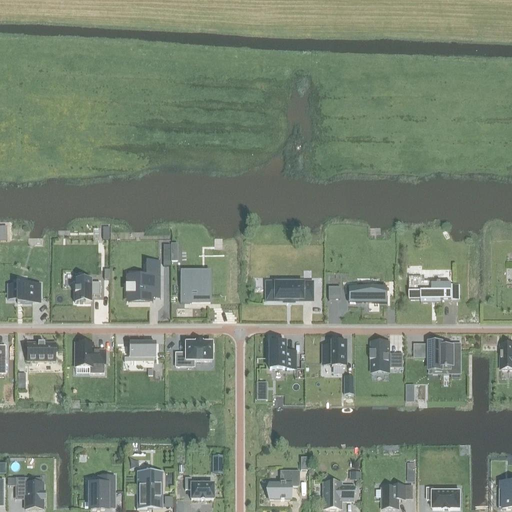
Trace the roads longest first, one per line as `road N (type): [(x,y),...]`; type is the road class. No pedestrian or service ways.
road 1 (residential): [(240,329),(511,329)]
road 2 (residential): [(0,329),(240,329)]
road 3 (residential): [(240,329),(239,511)]
